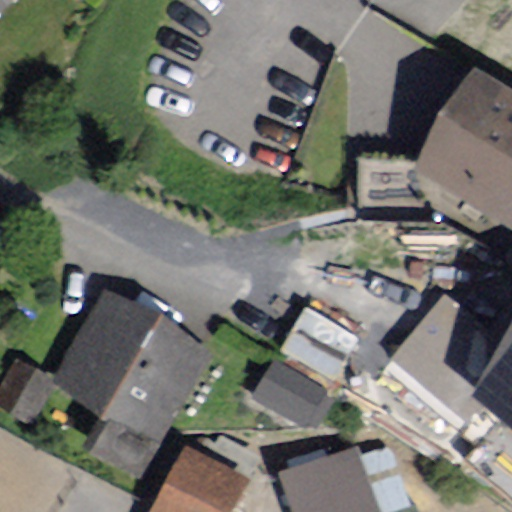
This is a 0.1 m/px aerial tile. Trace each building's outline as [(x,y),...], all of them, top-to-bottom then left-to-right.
[(511,90),(475,66),(413,160),(511,224),(511,90)] [(0,248),(13,227),(0,218),(0,248)] [(212,350),(106,289),(53,378),(108,411),(91,441),(141,470),(212,350)] [(340,373),(361,330),(309,305),(288,348),(340,373)] [(511,342),(471,393),(511,425),(511,342)] [(282,351),(258,392),(313,423),(336,382),(282,351)] [(378,511),(355,448),(288,472),(302,511),(378,511)] [(233,511),(249,484),(183,449),(148,511),(233,511)]
